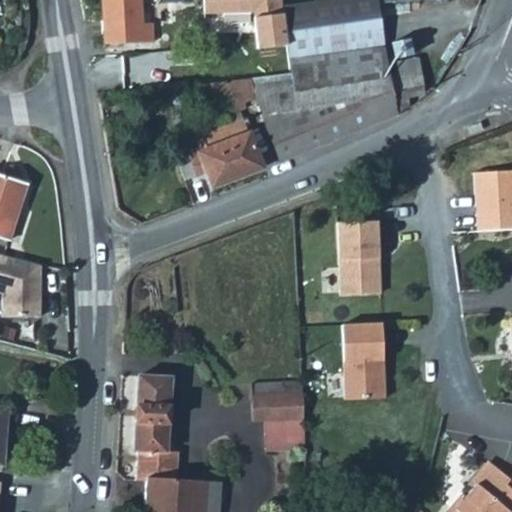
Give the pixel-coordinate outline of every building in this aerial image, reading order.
[(101,0),(103,40),(141,39),(139,0),(101,0)] [(201,0),(201,15),(248,14),(254,48),(286,44),(281,0),(201,0)] [(384,61),(376,1),(337,0),(281,0),(286,44),(289,71),(304,70),(344,66),(384,61)] [(255,96),(279,158),(392,115),(388,92),(420,87),(416,57),(397,59),(399,72),(386,73),(384,61),(344,66),(304,70),(289,71),(248,77),(255,96)] [(229,100),(231,105),(255,96),(248,77),(199,83),(209,107),(229,100)] [(198,174),(206,171),(212,185),(261,166),(242,119),(198,135),(204,149),(189,154),(198,174)] [(24,180),(0,172),(0,232),(8,235),(24,180)] [(379,292),(377,220),(337,221),(339,293),(379,292)] [(39,260),(0,250),(0,288),(2,290),(3,313),(40,312),(40,285),(34,283),(39,260)] [(381,360),(380,322),(340,323),(342,398),(382,397),(381,376),(378,374),(378,360),(381,360)] [(172,462),(177,459),(179,448),(165,448),(169,375),(137,373),(133,448),(138,448),(137,465),(158,466),(166,465),(172,462)] [(250,382),(251,393),(299,392),(299,382),(250,382)] [(263,419),(264,441),(301,440),(299,392),(251,393),(251,419),(263,419)] [(301,448),(301,440),(264,441),(263,448),(301,448)] [(206,511),(208,475),(177,475),(177,459),(172,462),(166,465),(158,466),(137,465),(136,477),(145,477),(144,511),(206,511)] [(474,484),(491,498),(505,481),(485,464),(471,480),(474,484)] [(511,511),(511,472),(505,481),(491,498),(474,484),(453,509),(449,506),(443,511),(511,511)]
